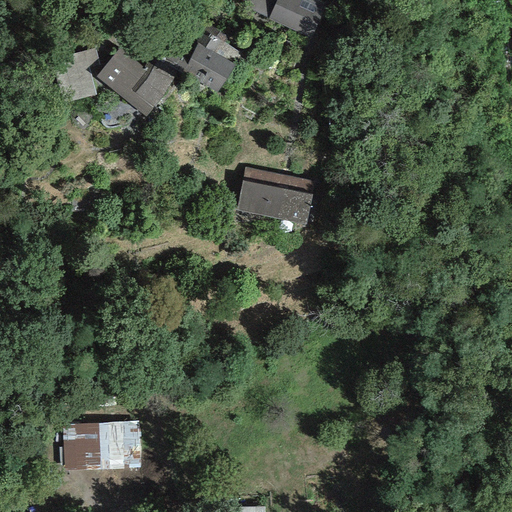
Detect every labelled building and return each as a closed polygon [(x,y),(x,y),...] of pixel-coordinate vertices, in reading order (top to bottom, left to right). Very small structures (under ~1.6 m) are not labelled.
[(268,18),(268,19),(310,39),(326,6),(314,0),(241,0),(252,5),(249,9),(268,18)] [(217,92),(242,53),(226,45),(232,37),(206,23),(195,41),(179,34),(165,59),(217,92)] [(172,80),(123,43),(95,79),(144,116),(172,80)] [(94,48),(52,60),(64,102),(95,93),(88,67),(99,64),(94,48)] [(245,167),(237,211),(306,224),(314,181),(245,167)] [(138,421),(62,427),(65,472),(141,466),(138,421)]
